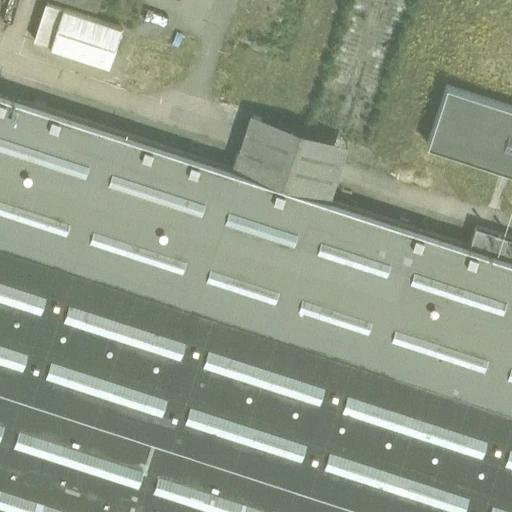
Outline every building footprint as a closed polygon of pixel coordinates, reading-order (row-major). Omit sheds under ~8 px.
[(122,25),(48,1),(36,40),(110,64),(122,25)] [(511,104),(448,83),(428,143),(511,170),(511,104)] [(0,511),(511,511),(511,257),(470,244),(329,198),(233,166),(0,90),(0,511)] [(251,114),(233,166),(329,198),(347,146),(305,133),(287,126),(251,114)] [(511,236),(476,224),(470,244),(511,257),(511,236)]
